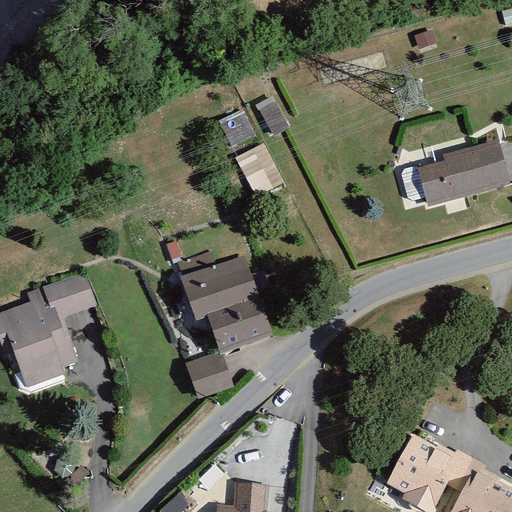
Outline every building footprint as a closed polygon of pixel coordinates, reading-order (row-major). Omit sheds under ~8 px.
[(236,156),(257,195),(285,180),(264,141),(236,156)] [(495,143),(417,167),(431,210),(508,186),(495,143)] [(180,361),(193,397),(233,383),(223,352),(275,334),(246,252),(218,262),(213,248),(177,261),(197,319),(207,316),(218,348),(180,361)] [(14,348),(27,385),(67,372),(64,363),(81,358),(65,313),(98,301),(87,270),(28,290),(32,301),(0,312),(0,332),(6,350),(14,348)] [(414,431),(387,478),(404,488),(401,494),(431,511),(437,502),(451,510),(450,511),(510,511),(511,510),(511,484),(501,479),(502,475),(489,468),(492,462),(462,446),(458,450),(439,439),(437,444),(414,431)] [(270,511),(273,481),(240,479),(238,502),(217,500),(216,511),(270,511)]
